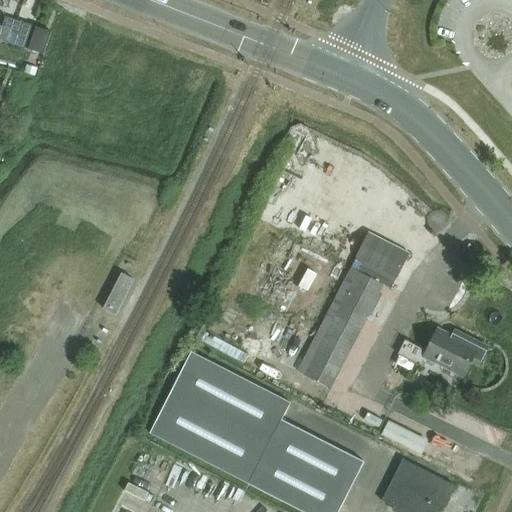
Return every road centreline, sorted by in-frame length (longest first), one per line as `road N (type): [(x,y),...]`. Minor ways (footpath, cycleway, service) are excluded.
road 1 (tertiary): [(353,80),(151,0)]
road 2 (tertiary): [(511,225),(410,115),(353,80)]
